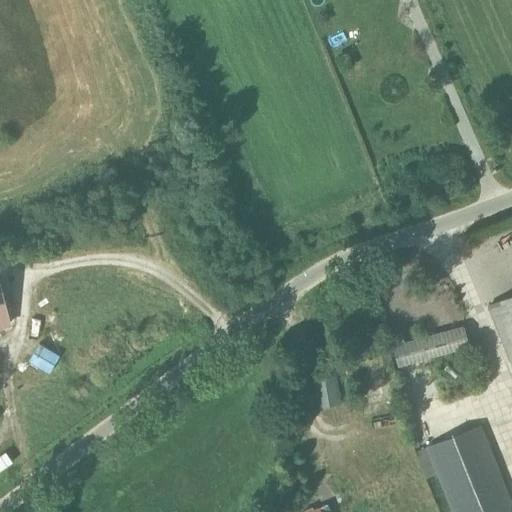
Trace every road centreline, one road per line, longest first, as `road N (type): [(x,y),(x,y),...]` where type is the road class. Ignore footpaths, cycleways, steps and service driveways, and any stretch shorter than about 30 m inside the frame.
road 1 (unclassified): [(0,510),(312,275),(511,197)]
road 2 (unknown): [(495,203),(412,0)]
